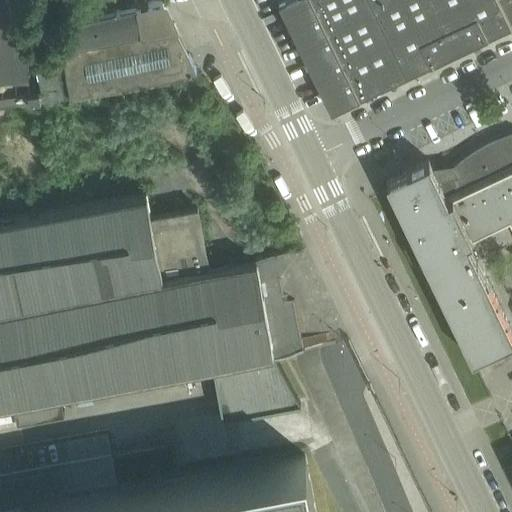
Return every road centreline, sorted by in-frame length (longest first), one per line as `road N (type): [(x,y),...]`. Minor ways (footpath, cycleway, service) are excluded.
road 1 (tertiary): [(482,511),(315,167)]
road 2 (unclassified): [(315,167),(511,70)]
road 3 (tertiary): [(315,167),(241,8)]
